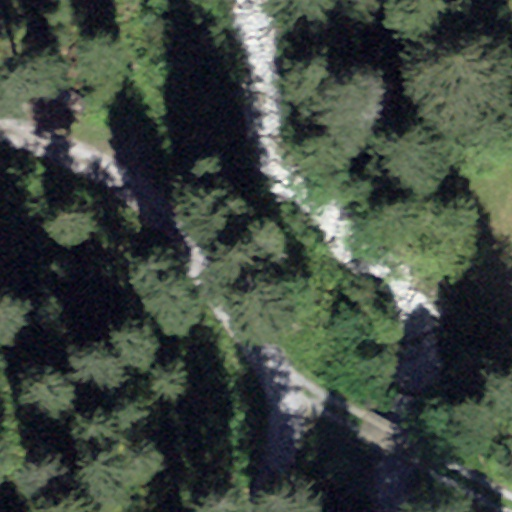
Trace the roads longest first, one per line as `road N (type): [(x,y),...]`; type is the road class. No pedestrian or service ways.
road 1 (track): [(0,156),(202,300),(262,372),(280,442),(277,511)]
road 2 (track): [(262,372),(347,426),(511,508)]
